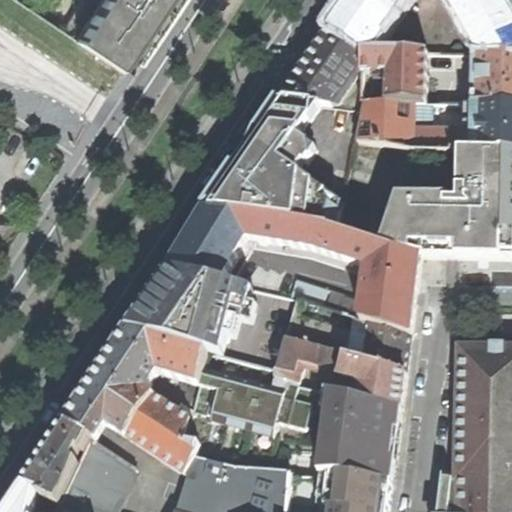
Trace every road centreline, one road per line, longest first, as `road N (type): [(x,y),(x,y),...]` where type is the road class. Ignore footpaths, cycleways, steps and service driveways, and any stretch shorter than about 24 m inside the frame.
road 1 (secondary): [(0,478),(318,0)]
road 2 (secondary): [(204,0),(0,306)]
road 3 (residential): [(511,300),(459,302),(443,323),(416,511)]
